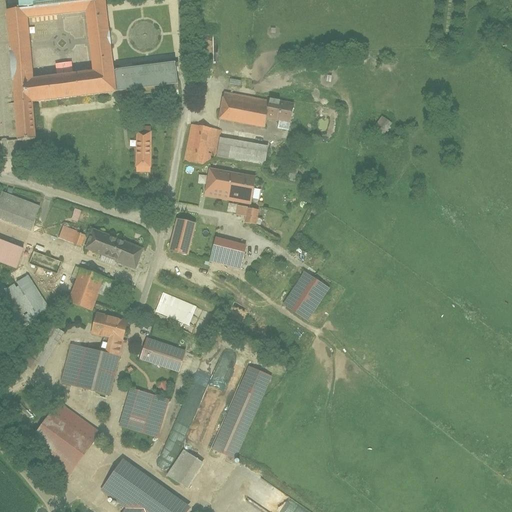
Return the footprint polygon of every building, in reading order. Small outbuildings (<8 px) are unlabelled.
[(18,0),(20,11),(99,3),(98,0),(18,0)] [(176,91),(174,69),(115,75),(108,2),(99,3),(20,11),(5,12),(10,64),(17,142),(17,144),(36,142),(33,105),(176,91)] [(303,106),(226,96),(222,120),(271,127),(272,121),(300,125),(303,106)] [(387,137),(395,122),(383,116),(375,130),(387,137)] [(215,164),(221,129),(191,124),(185,159),(215,164)] [(152,135),(136,135),(136,174),(152,174),(152,135)] [(271,147),(224,138),(220,160),(267,169),(271,147)] [(257,177),(208,169),(203,198),(253,206),(257,177)] [(44,207),(4,194),(0,205),(0,216),(37,229),(44,207)] [(73,220),(81,222),(83,210),(75,209),(73,220)] [(202,226),(177,220),(169,251),(194,257),(202,226)] [(146,246),(93,230),(87,250),(140,266),(146,246)] [(0,237),(0,261),(21,269),(28,247),(0,237)] [(250,247),(217,240),(212,260),(245,268),(250,247)] [(115,281),(82,269),(70,303),(103,315),(115,281)] [(333,289),(306,272),(285,307),(311,323),(333,289)] [(52,310),(31,275),(8,289),(0,274),(0,294),(4,293),(12,307),(19,303),(31,322),(52,310)] [(159,314),(188,324),(195,305),(166,294),(159,314)] [(133,325),(97,315),(92,335),(105,338),(102,350),(125,356),(133,325)] [(192,352),(149,337),(141,359),(184,373),(192,352)] [(125,359),(70,345),(60,383),(116,397),(125,359)] [(210,447),(236,458),(271,376),(245,365),(210,447)] [(172,399),(131,388),(121,427),(162,437),(172,399)] [(74,476),(105,435),(62,403),(31,445),(74,476)] [(208,465),(183,449),(165,476),(190,492),(208,465)] [(191,511),(126,461),(106,487),(137,511),(191,511)]
